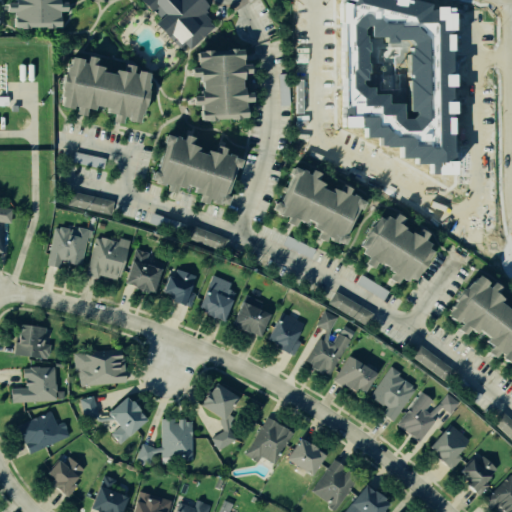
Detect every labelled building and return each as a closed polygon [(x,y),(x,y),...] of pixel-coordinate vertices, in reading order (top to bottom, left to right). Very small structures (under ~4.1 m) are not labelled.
[(3,0),(45,0),(47,16),(3,17),(3,0)] [(206,9),(193,0),(140,0),(130,10),(172,43),(206,9)] [(186,50),(232,48),(236,112),(186,116),(186,50)] [(60,52),(146,75),(133,123),(48,102),(60,52)] [(159,131),(227,156),(211,198),(143,179),(146,171),(159,131)] [(72,150),(103,157),(101,170),(70,162),(72,150)] [(284,165),(356,200),(339,246),(264,210),(284,165)] [(110,215),(113,201),(70,191),(67,205),(110,215)] [(0,221),(11,222),(12,208),(0,207),(0,221)] [(374,211),(430,250),(404,290),(346,252),(374,211)] [(177,232),(180,222),(154,214),(151,224),(177,232)] [(52,219),(87,227),(76,274),(40,267),(52,219)] [(223,252),(228,239),(187,223),(182,237),(223,252)] [(93,232),(127,241),(116,284),(82,275),(93,232)] [(132,249),(162,260),(149,292),(121,284),(132,249)] [(167,265),(194,275),(182,306),(154,296),(167,265)] [(466,272),(511,306),(511,355),(505,365),(433,313),(466,272)] [(207,273),(234,284),(217,319),(189,309),(207,273)] [(356,283),(384,299),(388,291),(361,275),(356,283)] [(327,303),(365,325),(372,313),(334,291),(327,303)] [(239,293),(270,308),(255,338),(223,323),(239,293)] [(276,309),(300,321),(285,355),(260,342),(276,309)] [(320,309),(335,317),(328,332),(349,340),(325,376),(295,361),(320,309)] [(13,321),(53,328),(51,360),(31,357),(9,355),(13,321)] [(444,380),(452,368),(418,344),(410,356),(444,380)] [(76,349),(124,347),(125,384),(76,386),(76,349)] [(348,355),(373,374),(354,397),(327,382),(348,355)] [(51,360),(54,401),(7,403),(6,384),(22,384),(20,365),(51,360)] [(387,363),(411,387),(383,414),(361,400),(387,363)] [(209,378),(234,397),(220,419),(192,401),(209,378)] [(117,390),(144,420),(120,445),(102,425),(82,424),(68,399),(117,390)] [(416,392),(433,403),(444,393),(458,405),(416,443),(390,424),(416,392)] [(47,408),(55,426),(62,422),(68,437),(26,456),(9,423),(47,408)] [(491,424),(511,439),(511,422),(499,413),(491,424)] [(189,419),(158,418),(157,446),(140,442),(132,460),(158,466),(191,461),(189,419)] [(264,418),(287,430),(270,464),(262,461),(243,453),(264,418)] [(446,422),(468,440),(442,466),(419,449),(446,422)] [(291,436),(323,456),(307,481),(278,460),(291,436)] [(470,451),(495,471),(465,501),(443,479),(470,451)] [(52,455),(59,462),(65,456),(81,470),(57,497),(34,475),(52,455)] [(328,461),(354,478),(335,506),(309,489),(328,461)] [(81,506),(98,511),(118,511),(127,489),(94,476),(81,506)] [(341,508),(345,511),(379,511),(386,504),(362,484),(341,508)] [(123,511),(132,492),(169,501),(165,511),(123,511)] [(173,511),(177,502),(191,507),(194,501),(208,507),(206,511),(173,511)]
